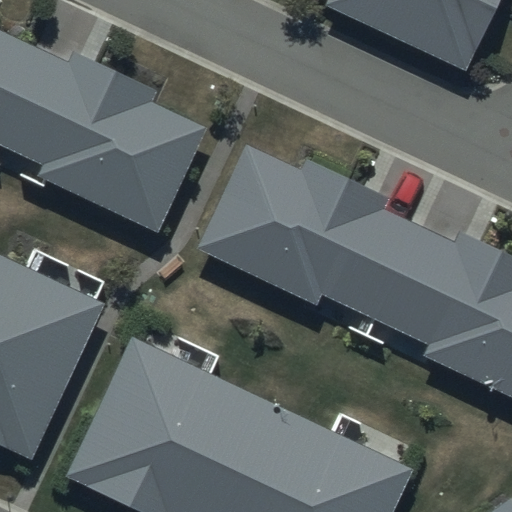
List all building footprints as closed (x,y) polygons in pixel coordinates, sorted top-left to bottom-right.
[(323,0),(313,20),(453,91),(498,0),(323,0)] [(140,261),(197,145),(0,49),(0,174),(27,188),(20,203),(140,261)] [(511,264),(257,141),(202,254),(311,307),(317,294),(429,348),(423,361),(511,404),(511,264)] [(0,479),(1,480),(82,313),(0,273),(0,479)] [(114,349),(49,489),(99,511),(377,511),(393,478),(114,349)]
